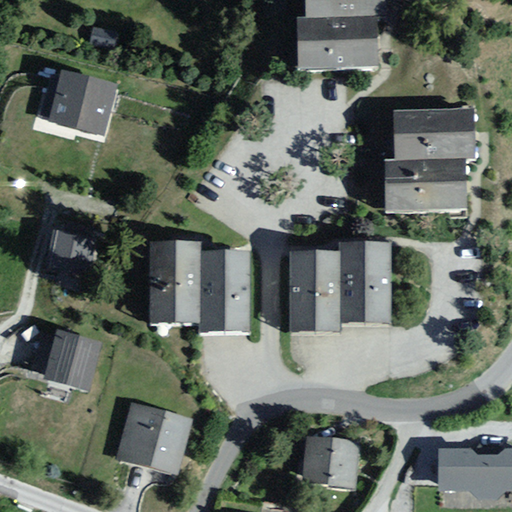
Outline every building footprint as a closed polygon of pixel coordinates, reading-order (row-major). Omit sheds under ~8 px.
[(387,0),(305,0),(306,27),(381,26),(388,25),(387,0)] [(297,28),(298,79),(382,77),(381,26),(306,27),(297,28)] [(116,34),(89,30),(86,49),(113,53),(116,34)] [(116,91),(59,77),(47,127),(104,141),(116,91)] [(478,118),(395,117),(394,168),(469,168),(478,168),(478,118)] [(394,168),(386,167),(385,217),(468,218),(469,168),(394,168)] [(53,229),(50,266),(89,270),(92,233),(53,229)] [(200,249),(148,250),(149,334),(201,334),(201,261),(200,249)] [(391,334),(392,251),(340,251),(339,260),(339,333),(391,334)] [(339,260),(289,260),(290,343),(340,343),(339,333),(339,260)] [(249,261),(201,261),(201,334),(202,342),(250,341),(249,261)] [(43,330),(34,368),(46,371),(54,333),(43,330)] [(100,348),(54,337),(43,386),(88,396),(100,348)] [(192,420),(132,404),(116,463),(176,479),(192,420)] [(358,448),(306,440),(299,484),(351,492),(358,448)] [(511,448),(438,451),(440,501),(511,498),(511,448)]
